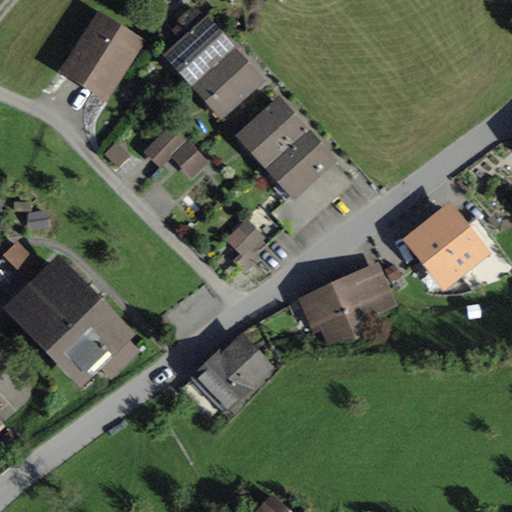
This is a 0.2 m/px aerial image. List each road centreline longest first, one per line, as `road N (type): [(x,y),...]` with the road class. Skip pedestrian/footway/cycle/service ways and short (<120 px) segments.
road 1 (residential): [(241,313),(511,116)]
road 2 (residential): [(0,96),(57,123),(241,313)]
road 3 (residential): [(0,495),(241,313)]
